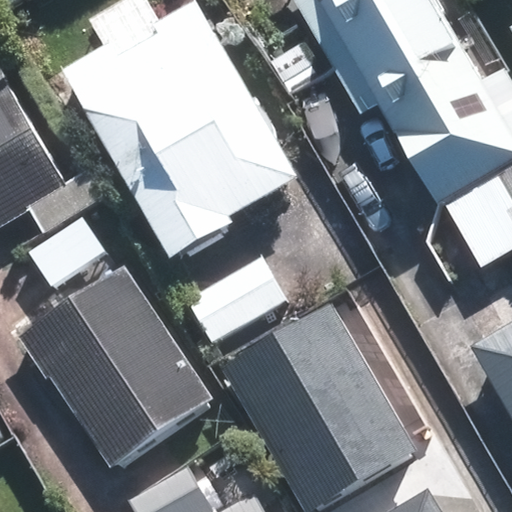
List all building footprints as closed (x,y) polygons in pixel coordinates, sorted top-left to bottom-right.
[(433,0),(287,0),(360,124),(377,114),(437,216),(511,172),(511,88),(505,76),(485,88),(467,58),(433,0)] [(195,6),(64,79),(172,272),(236,237),(231,228),(298,191),(272,143),(195,6)] [(2,91),(0,92),(0,234),(64,199),(2,91)] [(511,176),(445,216),(479,275),(511,255),(511,176)] [(113,250),(93,218),(30,259),(51,290),(113,250)] [(265,263),(188,306),(215,353),(291,311),(265,263)] [(124,276),(21,345),(107,472),(210,403),(124,276)] [(306,511),(310,511),(416,453),(332,304),(223,365),(306,511)] [(511,433),(511,330),(466,358),(511,433)] [(443,511),(428,486),(386,511),(443,511)]
